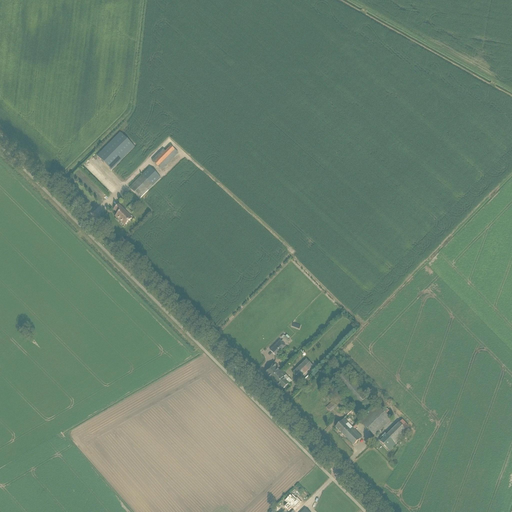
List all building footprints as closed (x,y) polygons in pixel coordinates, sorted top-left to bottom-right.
[(97,156),(112,171),(135,147),(120,133),(97,156)] [(152,161),(161,171),(178,154),(171,146),(165,152),(163,150),(152,161)] [(143,173),(149,179),(153,174),(148,168),(143,173)] [(129,188),(140,199),(153,186),(142,175),(129,188)] [(115,217),(116,217),(120,221),(124,226),(132,219),(131,218),(130,219),(125,214),(126,213),(118,205),(114,210),(118,214),(115,217)] [(276,356),(279,352),(286,346),(280,341),(270,351),(275,356),(276,356)] [(293,373),(299,380),(313,367),(306,360),(293,373)] [(274,363),(268,369),(269,370),(265,374),(271,381),(271,380),(280,372),(277,369),(278,367),(274,363)] [(271,380),(282,391),(289,384),(286,381),(289,379),(281,371),(280,372),(271,380)] [(336,381),(357,406),(368,397),(346,372),(345,373),(343,371),(337,376),(339,378),(336,381)] [(353,410),(329,383),(322,389),(346,416),(353,410)] [(327,408),(330,412),(336,406),(333,402),(327,408)] [(360,421),(374,437),(392,420),(377,406),(375,408),(374,407),(368,412),(369,413),(360,421)] [(335,428),(353,446),(362,438),(344,419),(335,428)] [(399,424),(384,439),(380,442),(389,451),(407,433),(399,424)] [(285,501),(291,507),(293,510),(299,504),(295,499),(294,500),(290,496),(285,501)]
